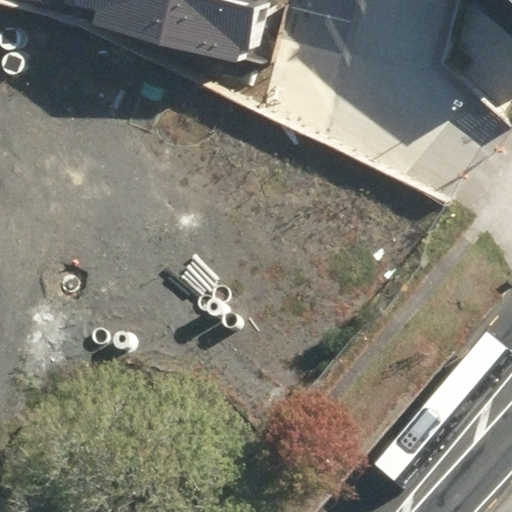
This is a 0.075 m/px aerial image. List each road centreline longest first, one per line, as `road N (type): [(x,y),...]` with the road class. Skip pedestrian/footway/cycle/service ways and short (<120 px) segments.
road 1 (residential): [(511,209),(387,106),(411,0)]
road 2 (secondary): [(401,511),(511,384)]
